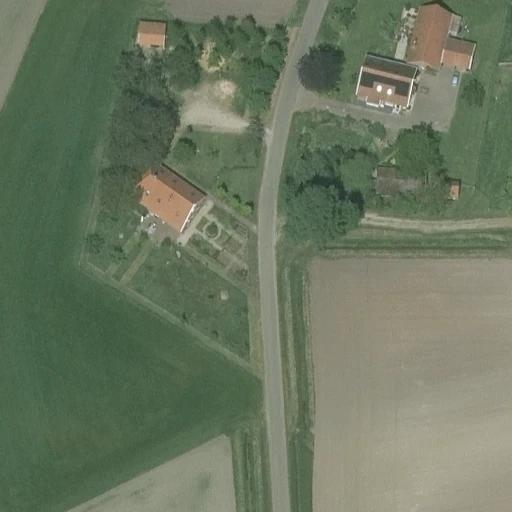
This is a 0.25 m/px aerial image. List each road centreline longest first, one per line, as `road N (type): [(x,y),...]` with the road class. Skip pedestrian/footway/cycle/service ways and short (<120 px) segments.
road 1 (unclassified): [(279,511),(266,222),(290,83),(317,0)]
road 2 (track): [(511,221),(266,222)]
